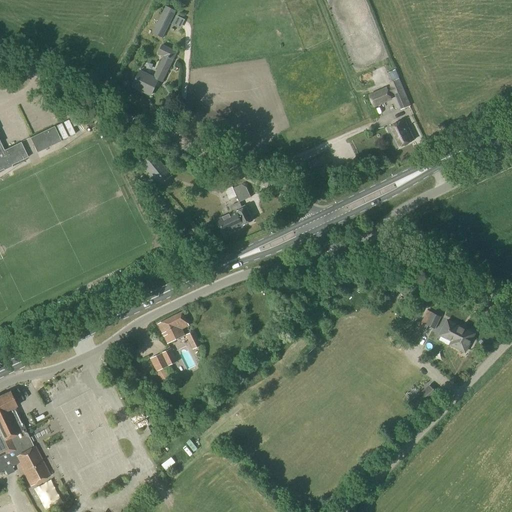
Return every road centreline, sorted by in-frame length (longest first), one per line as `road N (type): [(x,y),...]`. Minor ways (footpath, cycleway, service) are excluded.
road 1 (unclassified): [(0,386),(90,357),(143,320),(238,277),(311,265),(336,252)]
road 2 (unclassified): [(316,223),(291,199),(0,54)]
road 3 (primary): [(0,371),(316,223)]
road 4 (unclassified): [(345,511),(511,336)]
road 5 (primary): [(316,223),(511,128)]
road 6 (unclassified): [(369,237),(394,214),(511,154)]
road 7 (unclassified): [(511,308),(369,237)]
